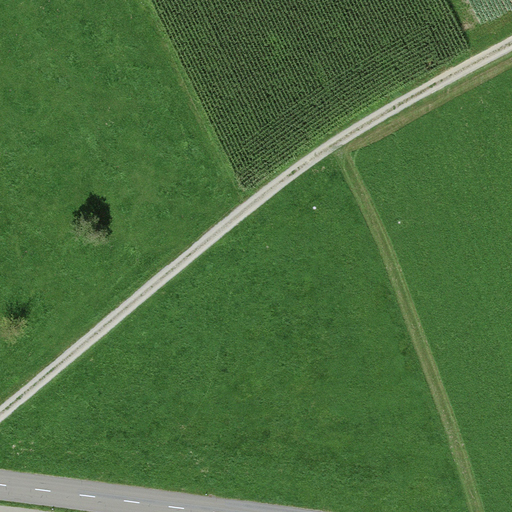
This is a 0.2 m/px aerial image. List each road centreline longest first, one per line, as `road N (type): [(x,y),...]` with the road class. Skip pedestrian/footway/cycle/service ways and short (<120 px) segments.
road 1 (track): [(0,414),(293,176),(511,47)]
road 2 (tertiary): [(0,485),(203,511)]
